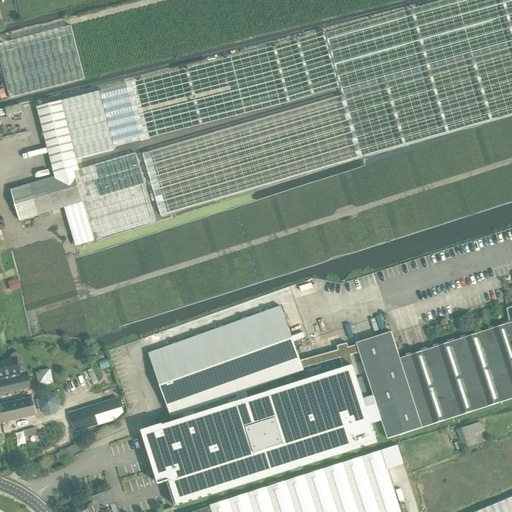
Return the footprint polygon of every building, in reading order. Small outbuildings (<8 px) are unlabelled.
[(511,0),(448,0),(421,8),(325,35),(325,32),(274,46),(37,107),(55,177),(11,190),(20,221),(65,207),(76,246),(156,222),(136,153),(80,169),(78,161),(115,150),(114,148),(246,114),(291,103),(341,88),(344,97),(143,154),(160,215),(511,115),(511,0)] [(0,60),(10,98),(85,79),(71,26),(0,44),(0,60)] [(6,116),(22,112),(20,105),(4,109),(6,116)] [(17,278),(7,281),(10,291),(20,288),(17,278)] [(300,361),(281,306),(149,353),(172,418),(180,415),(182,420),(163,426),(162,424),(141,431),(158,486),(170,482),(177,506),(378,443),(372,424),(382,421),(388,439),(511,398),(511,307),(507,309),(509,321),(400,359),(392,332),(356,343),(357,345),(348,347),(347,343),(337,346),(338,350),(300,361)] [(0,361),(0,377),(1,382),(0,382),(0,395),(38,388),(35,372),(19,376),(18,374),(20,373),(20,372),(18,363),(20,362),(22,360),(22,357),(21,354),(18,353),(15,352),(13,354),(11,356),(11,359),(0,361)] [(94,406),(70,413),(76,432),(99,425),(98,420),(97,417),(100,416),(101,419),(127,409),(122,396),(117,398),(116,397),(96,405),(99,412),(96,413),(94,406)] [(0,423),(35,415),(31,397),(0,404),(0,423)] [(479,422),(457,429),(461,442),(463,448),(463,449),(488,440),(483,425),(479,422)] [(25,438),(37,434),(35,427),(24,431),(25,438)] [(211,511),(401,511),(382,451),(267,487),(210,505),(211,511)] [(115,501),(113,493),(106,493),(90,498),(91,500),(85,502),(85,504),(76,507),(77,511),(94,511),(94,509),(115,501)] [(511,511),(511,497),(476,511),(511,511)]
